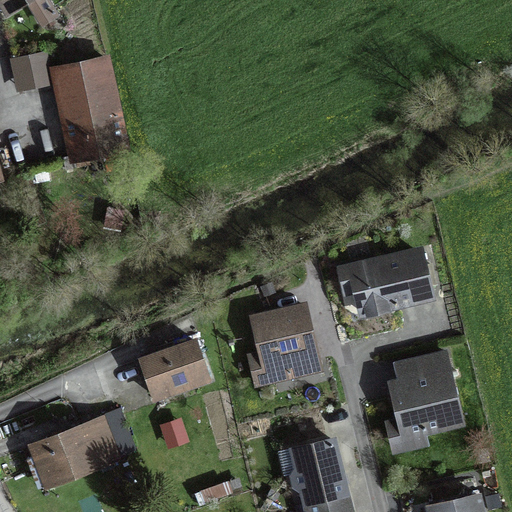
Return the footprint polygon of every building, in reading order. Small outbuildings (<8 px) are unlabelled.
[(0,0),(0,6),(5,15),(27,1),(41,23),(56,13),(47,0),(0,0)] [(22,86),(51,80),(45,52),(16,59),(22,86)] [(107,57),(56,69),(77,157),(129,145),(107,57)] [(363,313),(399,304),(398,300),(430,292),(421,253),(389,261),(388,257),(339,268),(345,291),(357,289),(363,313)] [(318,367),(304,305),(254,317),(269,379),(318,367)] [(209,377),(195,339),(143,358),(156,396),(209,377)] [(434,373),(392,383),(404,434),(460,420),(448,370),(450,370),(446,352),(430,356),(434,373)] [(43,466),(50,463),(56,479),(119,456),(105,419),(35,445),(43,466)] [(304,489),(309,511),(338,511),(350,509),(333,440),(294,449),(298,465),(292,475),(295,484),(304,489)] [(482,511),(478,495),(430,506),(430,511),(482,511)]
